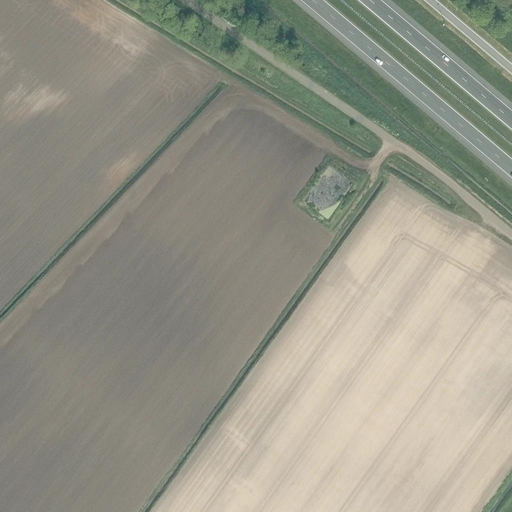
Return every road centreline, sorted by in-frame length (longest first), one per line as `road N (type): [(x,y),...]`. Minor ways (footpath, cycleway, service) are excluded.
road 1 (unclassified): [(511,230),(180,0)]
road 2 (motorway): [(308,0),(511,173)]
road 3 (motorway): [(511,120),(369,0)]
